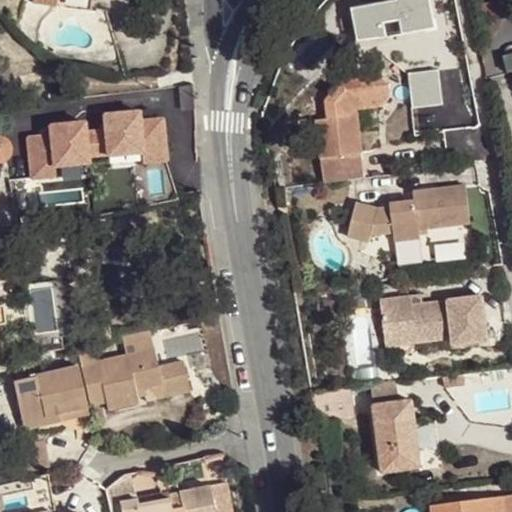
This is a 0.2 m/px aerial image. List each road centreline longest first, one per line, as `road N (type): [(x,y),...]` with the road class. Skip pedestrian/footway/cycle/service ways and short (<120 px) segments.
road 1 (secondary): [(287,511),(230,160)]
road 2 (secondary): [(230,160),(244,80),(277,7)]
